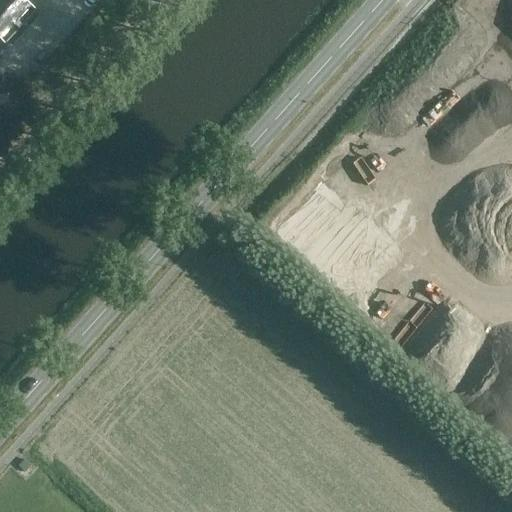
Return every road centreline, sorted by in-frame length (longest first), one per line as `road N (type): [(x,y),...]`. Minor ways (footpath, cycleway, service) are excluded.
road 1 (secondary): [(0,430),(385,0)]
road 2 (tertiary): [(0,177),(160,0)]
